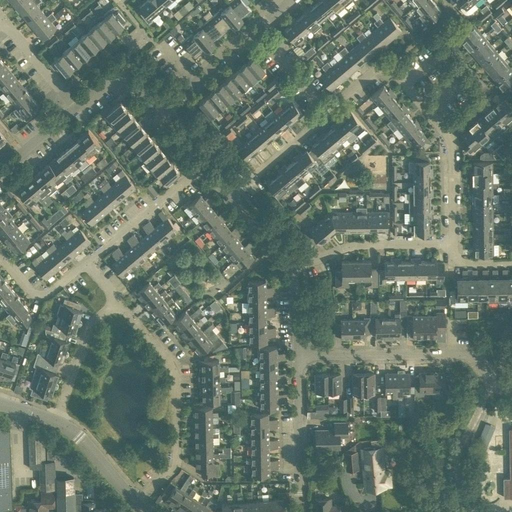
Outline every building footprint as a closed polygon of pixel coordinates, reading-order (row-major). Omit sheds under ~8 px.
[(18,0),(13,5),(20,14),(36,0),(18,0)] [(40,0),(36,0),(20,14),(28,22),(41,11),(36,5),(41,1),(40,0)] [(142,9),(139,12),(149,24),(153,21),(151,19),(159,13),(147,0),(146,0),(139,6),(142,9)] [(161,0),(147,0),(159,13),(167,6),(161,0)] [(231,0),(228,3),(229,5),(230,5),(242,19),(251,11),(241,0),(231,0)] [(319,0),(320,0),(316,4),(327,17),(334,10),(325,0),(319,0)] [(325,0),(334,10),(337,13),(345,7),(342,4),(339,0),(325,0)] [(431,0),(422,0),(414,7),(421,14),(435,3),(431,0)] [(452,0),(450,2),(453,5),(458,1),(463,6),(460,9),(466,17),(478,7),(473,2),(471,0),(452,0)] [(393,2),(390,5),(395,10),(398,7),(401,5),(398,1),(395,4),(393,2)] [(97,2),(93,6),(98,13),(103,9),(97,2)] [(421,14),(419,16),(426,25),(441,11),(435,3),(421,14)] [(310,5),(306,8),(319,24),(327,17),(316,4),(312,7),(310,5)] [(115,5),(102,16),(115,32),(124,25),(122,23),(127,20),(115,5)] [(221,7),(218,10),(219,11),(221,12),(220,13),(233,27),(232,27),(233,28),(243,20),(242,19),(230,5),(229,5),(223,10),(221,7)] [(199,6),(184,18),(187,21),(202,9),(199,6)] [(300,17),(311,30),(313,33),(321,26),(319,24),(306,8),(303,12),(304,14),(300,17)] [(500,8),(493,14),(497,19),(504,12),(500,8)] [(41,11),(28,22),(35,31),(54,15),(51,13),(46,17),(41,11)] [(209,11),(206,14),(223,35),(232,27),(233,27),(220,13),(221,12),(219,11),(213,16),(209,11)] [(377,12),(373,16),(376,20),(392,39),(401,31),(390,18),(383,23),(379,18),(381,17),(377,12)] [(207,21),(200,26),(202,28),(214,42),(223,35),(206,14),(203,16),(207,21)] [(54,15),(35,31),(43,40),(56,29),(51,22),(56,18),(54,15)] [(100,21),(95,25),(107,39),(109,41),(114,37),(112,35),(115,32),(102,16),(101,16),(98,18),(100,21)] [(294,19),(291,22),(303,37),(311,30),(300,17),(296,21),(294,19)] [(378,28),(372,33),(383,46),(392,39),(376,20),(373,23),(378,28)] [(289,27),(284,31),(295,44),(303,37),(291,22),(287,25),(289,27)] [(95,25),(87,32),(99,46),(107,39),(95,25)] [(466,39),(462,42),(469,50),(484,37),(485,36),(482,34),(481,34),(477,29),(476,30),(472,26),(462,34),(466,39)] [(202,28),(193,36),(205,50),(206,51),(215,43),(214,42),(202,28)] [(87,32),(79,39),(90,53),(99,46),(87,32)] [(362,32),(359,35),(375,54),(383,46),(372,33),(366,37),(362,32)] [(181,35),(177,38),(181,43),(182,42),(196,58),(205,50),(193,36),(192,34),(185,39),(181,35)] [(360,42),(354,47),(366,61),(375,54),(359,35),(356,37),(360,42)] [(484,37),(469,50),(475,58),(490,45),(484,37)] [(79,39),(70,46),(82,60),(90,53),(79,39)] [(490,45),(475,58),(482,66),(497,53),(490,45)] [(70,46),(62,53),(74,67),(82,60),(70,46)] [(311,47),(302,55),(306,60),(316,52),(311,47)] [(344,47),(341,50),(357,68),(366,61),(354,47),(349,52),(344,47)] [(343,57),(337,62),(349,76),(357,68),(341,50),(339,52),(343,57)] [(62,53),(50,64),(54,70),(58,66),(65,74),(74,67),(62,53)] [(497,53),(482,66),(488,73),(503,60),(497,53)] [(321,67),(324,64),(316,55),(313,57),(321,67)] [(254,56),(246,63),(257,77),(265,70),(254,56)] [(503,60),(488,73),(495,81),(510,68),(503,60)] [(327,62),(324,64),(340,83),(349,76),(337,62),(331,67),(327,62)] [(246,63),(238,70),(249,83),(257,77),(246,63)] [(325,72),(319,77),(331,91),(340,83),(324,64),(321,67),(325,72)] [(4,65),(0,68),(0,81),(11,73),(4,65)] [(511,88),(511,87),(511,70),(510,68),(495,81),(502,89),(509,84),(511,88)] [(238,70),(230,76),(242,90),(249,83),(238,70)] [(11,73),(0,81),(0,87),(4,92),(17,80),(11,73)] [(230,76),(222,83),(234,97),(242,90),(230,76)] [(275,79),(265,86),(269,91),(278,83),(275,79)] [(17,80),(4,92),(10,100),(24,88),(17,80)] [(222,83),(214,89),(226,103),(234,97),(222,83)] [(383,86),(371,97),(377,105),(392,92),(389,88),(387,90),(383,86)] [(24,88),(10,100),(17,108),(31,96),(24,88)] [(214,89),(207,96),(218,110),(226,103),(214,89)] [(392,92),(377,105),(384,113),(397,102),(393,98),(395,96),(392,92)] [(271,93),(266,98),(270,103),(276,99),(274,96),(271,93)] [(31,96),(17,108),(13,111),(20,119),(22,117),(26,122),(37,113),(33,108),(38,104),(31,96)] [(207,96),(198,103),(210,117),(218,110),(207,96)] [(511,105),(505,96),(492,108),(508,127),(511,123),(511,105)] [(292,101),(284,108),(295,121),(303,114),(292,101)] [(109,104),(100,112),(110,124),(113,121),(127,110),(120,102),(112,108),(109,104)] [(397,102),(384,113),(391,120),(406,108),(402,104),(400,106),(397,102)] [(284,108),(276,115),(287,128),(295,121),(284,108)] [(406,108),(391,120),(397,128),(410,117),(407,113),(409,111),(406,108)] [(492,108),(484,114),(500,133),(508,127),(492,108)] [(127,110),(113,121),(120,129),(133,118),(127,110)] [(348,116),(343,119),(354,132),(363,125),(350,110),(346,114),(348,116)] [(476,121),(489,136),(492,140),(500,133),(484,114),(476,121)] [(276,115),(268,121),(279,134),(287,128),(276,115)] [(410,117),(397,128),(404,136),(419,123),(416,120),(413,121),(410,117)] [(133,118),(120,129),(126,137),(140,125),(133,118)] [(338,121),(334,124),(346,139),(354,132),(343,119),(339,123),(338,121)] [(268,121),(260,128),(271,141),(279,134),(268,121)] [(476,121),(468,127),(481,143),(489,136),(476,121)] [(419,123),(404,136),(411,144),(413,142),(417,147),(420,144),(424,149),(431,144),(423,134),(423,133),(420,129),(422,127),(419,123)] [(332,129),(328,132),(342,149),(345,146),(342,143),(346,139),(334,124),(330,127),(332,129)] [(140,125),(126,137),(133,145),(147,133),(140,125)] [(464,140),(459,144),(468,154),(481,143),(468,127),(460,134),(464,140)] [(260,128),(252,135),(263,148),(271,141),(260,128)] [(229,129),(224,133),(230,141),(236,136),(229,129)] [(88,131),(80,138),(93,153),(101,146),(88,131)] [(322,134),(318,137),(331,152),(335,148),(338,151),(342,149),(328,132),(324,136),(322,134)] [(147,133),(133,145),(140,153),(153,141),(147,133)] [(252,135),(245,141),(256,154),(263,148),(252,135)] [(316,142),(312,146),(320,156),(318,157),(324,163),(334,155),(331,152),(318,137),(315,140),(316,142)] [(80,138),(72,144),(85,159),(93,153),(80,138)] [(374,139),(366,146),(368,149),(376,142),(374,139)] [(153,141),(140,153),(146,160),(160,149),(153,141)] [(245,141),(236,148),(247,161),(256,154),(245,141)] [(72,144),(65,151),(77,166),(85,159),(72,144)] [(160,149),(146,160),(143,163),(149,171),(153,168),(166,157),(160,149)] [(300,152),(297,155),(309,170),(314,166),(321,174),(328,169),(324,163),(318,157),(315,160),(307,150),(302,154),(300,152)] [(352,150),(347,155),(353,162),(358,157),(352,150)] [(65,151),(57,157),(69,173),(77,166),(65,151)] [(295,160),(291,164),(302,177),(309,170),(297,155),(293,158),(295,160)] [(57,157),(49,164),(62,179),(69,173),(57,157)] [(166,157),(153,168),(159,176),(173,164),(166,157)] [(429,161),(408,161),(408,172),(413,172),(432,172),(432,167),(430,167),(429,161)] [(492,163),(472,163),(472,173),(492,173),(492,163)] [(49,164),(41,170),(54,186),(62,179),(49,164)] [(115,168),(112,164),(106,169),(109,173),(115,168)] [(173,164),(159,176),(169,187),(174,183),(171,180),(180,173),(173,164)] [(285,165),(281,168),(294,183),(302,177),(291,164),(286,167),(285,165)] [(279,174),(275,177),(286,190),(294,183),(281,168),(277,172),(279,174)] [(41,170),(33,177),(49,196),(57,189),(54,186),(41,170)] [(121,178),(116,182),(127,195),(136,187),(121,170),(117,174),(121,178)] [(88,171),(84,174),(88,179),(92,176),(88,171)] [(432,172),(413,172),(413,182),(430,182),(430,177),(432,177),(432,172)] [(492,173),(472,173),(472,183),(492,183),(492,173)] [(33,177),(25,184),(38,199),(41,202),(49,196),(33,177)] [(269,178),(265,182),(278,197),(286,190),(275,177),(271,180),(269,178)] [(105,179),(101,182),(102,182),(101,183),(118,203),(127,195),(116,182),(111,186),(105,179)] [(430,182),(413,182),(413,193),(433,192),(432,187),(430,187),(430,182)] [(101,183),(98,186),(103,193),(99,197),(110,210),(118,203),(101,183)] [(492,183),(472,183),(472,194),(492,193),(492,183)] [(25,184),(17,190),(30,206),(38,199),(25,184)] [(72,184),(68,187),(73,192),(76,189),(72,184)] [(149,184),(145,188),(152,197),(157,193),(149,184)] [(310,187),(305,192),(310,198),(315,193),(313,190),(310,187)] [(83,196),(79,192),(73,198),(76,202),(83,196)] [(433,192),(413,193),(409,193),(409,203),(430,203),(430,197),(433,197),(433,192)] [(492,193),(472,194),(472,204),(492,204),(492,193)] [(200,195),(188,205),(195,213),(207,203),(200,195)] [(90,197),(86,200),(101,217),(110,210),(99,197),(93,201),(90,197)] [(86,207),(81,212),(92,225),(101,217),(86,200),(83,203),(86,207)] [(207,203),(195,213),(201,221),(213,211),(207,203)] [(430,203),(409,203),(409,213),(433,213),(433,208),(430,208),(430,203)] [(492,204),(472,204),(473,214),(492,214),(492,204)] [(63,205),(60,209),(64,214),(68,211),(63,205)] [(3,211),(0,213),(0,226),(9,218),(13,215),(7,207),(3,211)] [(213,211),(201,221),(208,228),(219,218),(213,211)] [(346,212),(329,213),(336,231),(341,230),(341,233),(346,233),(346,212)] [(356,212),(346,212),(346,233),(351,233),(351,230),(356,230),(356,212)] [(366,212),(356,212),(356,230),(362,230),(362,233),(366,233),(366,212)] [(377,212),(366,212),(366,233),(371,233),(371,230),(377,230),(377,212)] [(387,212),(377,212),(377,230),(382,230),(382,233),(387,232),(387,212)] [(329,213),(317,223),(330,239),(334,236),(332,234),(336,231),(329,213)] [(433,213),(409,213),(409,223),(413,223),(430,223),(430,218),(433,218),(433,213)] [(492,214),(473,214),(473,224),(493,224),(492,214)] [(43,217),(39,221),(46,229),(56,220),(52,215),(46,220),(43,217)] [(167,217),(159,224),(169,236),(178,229),(167,217)] [(9,218),(0,226),(0,233),(3,237),(16,226),(9,218)] [(219,218),(208,228),(214,236),(226,226),(219,218)] [(317,223),(308,230),(320,244),(325,240),(326,242),(330,239),(317,223)] [(430,223),(413,223),(413,234),(433,234),(433,228),(430,228),(430,223)] [(159,224),(151,231),(161,243),(169,236),(159,224)] [(493,224),(473,224),(473,234),(493,234),(493,224)] [(16,226),(3,237),(9,245),(22,234),(16,226)] [(226,226),(214,236),(221,244),(233,234),(226,226)] [(70,229),(67,232),(81,250),(90,242),(79,229),(74,234),(70,229)] [(151,231),(143,237),(154,249),(161,243),(151,231)] [(67,240),(62,244),(73,257),(81,250),(67,232),(63,236),(67,240)] [(22,234),(9,245),(16,253),(29,242),(22,234)] [(233,234),(221,244),(227,252),(239,242),(233,234)] [(493,234),(473,234),(473,245),(493,244),(493,234)] [(143,237),(136,244),(146,256),(154,249),(143,237)] [(239,242),(227,252),(234,260),(246,249),(239,242)] [(53,244),(49,247),(64,265),(73,257),(62,244),(57,248),(53,244)] [(136,244),(128,250),(138,263),(146,256),(136,244)] [(498,244),(493,244),(473,245),(473,255),(493,255),(498,255),(498,244)] [(49,255),(44,259),(55,272),(64,265),(49,247),(46,250),(49,255)] [(246,249),(234,260),(241,268),(253,258),(246,249)] [(128,250),(120,257),(130,269),(138,263),(128,250)] [(211,252),(207,255),(214,263),(218,260),(211,252)] [(120,257),(112,264),(122,276),(130,269),(120,257)] [(36,259),(32,262),(46,280),(55,272),(44,259),(39,263),(36,259)] [(384,269),(379,269),(379,284),(385,284),(385,280),(395,280),(395,259),(390,259),(390,262),(384,262),(384,269)] [(400,259),(395,259),(395,280),(405,280),(405,262),(400,262),(400,259)] [(411,262),(405,262),(405,280),(416,279),(415,259),(411,259),(411,262)] [(420,259),(415,259),(416,279),(426,279),(426,261),(420,261),(420,259)] [(443,284),(443,263),(436,263),(436,259),(431,259),(431,261),(426,261),(426,279),(436,279),(436,284),(443,284)] [(341,270),(335,270),(335,287),(348,287),(348,279),(356,279),(356,261),(341,261),(341,270)] [(370,261),(356,261),(356,279),(365,279),(365,287),(377,286),(377,268),(371,268),(370,261)] [(170,269),(167,272),(171,277),(167,280),(171,285),(178,279),(174,274),(170,269)] [(507,278),(497,279),(498,302),(508,301),(507,297),(507,278)] [(2,279),(0,281),(0,294),(9,287),(2,279)] [(457,286),(455,287),(455,302),(467,302),(467,298),(467,279),(457,280),(457,286)] [(477,279),(467,279),(467,298),(477,298),(477,279)] [(487,279),(477,279),(477,298),(487,298),(487,279)] [(497,279),(487,279),(487,298),(487,302),(498,302),(497,279)] [(138,287),(131,292),(136,297),(139,295),(143,300),(156,289),(161,285),(158,282),(153,286),(149,281),(140,289),(138,287)] [(266,281),(248,281),(249,292),(266,291),(266,281)] [(179,284),(174,287),(188,303),(192,299),(179,284)] [(9,287),(0,294),(0,302),(2,306),(15,294),(9,287)] [(156,289),(143,300),(139,303),(142,307),(146,304),(149,308),(163,297),(167,293),(165,290),(160,294),(156,289)] [(266,291),(249,292),(249,302),(266,302),(266,291)] [(15,294),(2,306),(9,313),(22,302),(15,294)] [(224,294),(217,300),(220,303),(222,302),(223,303),(226,300),(226,294),(224,294)] [(163,297),(149,308),(156,316),(169,305),(174,301),(171,297),(166,302),(163,297)] [(64,306),(61,316),(78,322),(82,311),(76,309),(77,303),(64,299),(62,305),(64,306)] [(445,299),(435,299),(436,308),(445,307),(445,299)] [(216,312),(221,307),(215,300),(210,304),(216,312)] [(9,313),(5,317),(12,325),(16,322),(21,328),(31,319),(26,313),(29,311),(22,302),(9,313)] [(266,302),(249,302),(249,312),(266,312),(266,302)] [(156,316),(152,319),(155,322),(159,319),(163,324),(176,313),(176,312),(180,308),(178,305),(173,309),(169,305),(156,316)] [(185,310),(172,321),(179,330),(193,318),(202,310),(199,307),(189,315),(185,310)] [(266,312),(249,312),(249,322),(266,322),(266,312)] [(436,315),(424,315),(424,337),(436,337),(436,329),(442,329),(442,313),(436,313),(436,315)] [(424,337),(424,315),(407,316),(407,326),(412,326),(412,337),(418,337),(418,339),(423,339),(423,337),(424,337)] [(45,328),(45,329),(71,337),(73,332),(75,333),(78,322),(61,316),(57,327),(53,325),(52,328),(46,326),(45,328)] [(364,320),(352,320),(352,338),(364,338),(364,334),(370,333),(370,317),(364,318),(364,320)] [(197,322),(193,318),(179,330),(186,337),(199,326),(203,322),(201,319),(197,322)] [(388,318),(375,319),(375,338),(377,338),(378,340),(382,340),(383,338),(388,338),(388,318)] [(400,318),(388,318),(388,338),(400,338),(400,318)] [(25,324),(28,327),(26,333),(29,334),(34,320),(31,319),(25,324)] [(340,323),(335,323),(335,335),(340,335),(340,338),(352,338),(352,320),(340,320),(340,323)] [(266,322),(249,322),(249,333),(266,332),(266,322)] [(199,326),(186,337),(183,340),(186,343),(189,341),(192,345),(193,345),(215,327),(212,323),(203,331),(199,326)] [(192,345),(190,347),(193,351),(195,349),(199,353),(208,346),(213,351),(227,347),(212,329),(215,327),(193,345),(192,345)] [(45,330),(45,332),(45,333),(46,334),(46,335),(47,336),(48,337),(49,338),(50,339),(51,339),(48,348),(65,353),(69,342),(66,341),(68,337),(71,337),(45,329),(45,330)] [(266,332),(249,333),(250,343),(267,343),(266,332)] [(277,347),(259,347),(260,358),(277,357),(277,347)] [(37,354),(35,361),(41,363),(58,368),(59,363),(62,364),(65,353),(48,348),(45,356),(37,354)] [(6,360),(0,377),(0,379),(3,380),(4,377),(11,379),(13,373),(16,374),(20,364),(16,363),(18,357),(14,356),(12,361),(6,360)] [(277,357),(260,358),(260,368),(277,368),(277,357)] [(219,360),(198,361),(198,365),(200,365),(200,371),(219,371),(229,371),(229,367),(219,367),(219,360)] [(36,367),(33,378),(55,385),(59,374),(56,373),(58,368),(41,363),(39,368),(36,367)] [(277,368),(260,368),(260,378),(277,378),(277,368)] [(398,374),(397,374),(397,402),(402,402),(402,394),(409,394),(409,373),(404,373),(404,370),(398,371),(398,374)] [(200,371),(199,371),(199,376),(200,376),(200,382),(219,381),(225,381),(225,377),(219,377),(219,371),(200,371)] [(419,386),(414,386),(415,396),(424,396),(424,391),(432,391),(432,373),(419,373),(419,386)] [(444,373),(432,373),(432,391),(432,396),(449,396),(449,386),(444,386),(444,373)] [(340,374),(328,375),(328,392),(341,392),(340,374)] [(363,374),(352,374),(353,394),(364,394),(363,374)] [(374,374),(363,374),(364,394),(375,394),(374,374)] [(397,374),(385,374),(385,394),(393,394),(393,402),(397,402),(397,374)] [(328,375),(315,375),(315,393),(328,392),(328,375)] [(33,378),(29,389),(32,390),(30,395),(43,400),(45,394),(52,396),(55,385),(33,378)] [(277,378),(260,378),(260,388),(277,388),(277,378)] [(200,382),(199,382),(199,386),(200,386),(200,392),(219,392),(226,391),(226,387),(219,387),(219,381),(200,382)] [(277,388),(260,388),(260,399),(278,398),(277,388)] [(200,392),(198,392),(198,397),(202,396),(202,402),(220,402),(226,401),(226,397),(220,398),(219,392),(200,392)] [(278,398),(260,399),(261,410),(278,409),(278,398)] [(212,406),(190,407),(190,412),(195,412),(195,417),(212,417),(218,417),(218,413),(212,413),(212,406)] [(386,407),(380,407),(380,411),(380,417),(389,417),(389,415),(390,415),(390,413),(389,413),(389,411),(386,411),(386,407)] [(268,413),(251,414),(251,424),(268,424),(268,413)] [(212,417),(195,417),(195,428),(218,427),(218,423),(212,423),(212,417)] [(316,436),(314,436),(314,443),(316,443),(316,448),(324,448),(324,450),(331,450),(331,447),(339,447),(339,436),(347,436),(347,423),(334,424),(335,431),(316,431),(316,436)] [(268,424),(251,424),(252,434),(268,434),(268,424)] [(481,435),(477,445),(477,454),(483,457),(496,427),(490,425),(490,427),(485,425),(481,435)] [(0,508),(13,508),(10,429),(0,426),(0,508)] [(218,427),(195,428),(195,438),(223,437),(223,433),(219,433),(218,427)] [(268,434),(252,434),(252,445),(269,444),(268,434)] [(44,440),(29,435),(30,461),(39,461),(40,481),(55,481),(54,461),(45,461),(44,440)] [(223,437),(195,438),(195,448),(213,448),(223,448),(222,444),(219,444),(219,437),(223,437)] [(371,448),(361,449),(363,474),(366,474),(367,488),(383,487),(382,483),(390,483),(389,471),(383,472),(381,439),(370,440),(371,448)] [(269,444),(252,445),(252,455),(269,454),(269,444)] [(346,453),(345,453),(347,470),(358,469),(356,452),(355,444),(345,452),(346,453)] [(213,448),(195,448),(196,458),(213,458),(219,458),(219,454),(213,454),(213,448)] [(269,454),(252,455),(252,465),(269,465),(269,460),(269,454)] [(213,458),(196,458),(191,458),(191,463),(196,463),(196,469),(201,468),(201,476),(219,475),(219,465),(213,465),(213,458)] [(269,465),(252,465),(252,475),(252,476),(269,475),(269,469),(269,465)] [(74,478),(56,478),(57,511),(75,511),(74,478)] [(170,482),(161,496),(166,499),(163,503),(167,505),(168,504),(173,507),(184,491),(189,483),(185,481),(180,489),(170,482)] [(267,494),(262,494),(263,511),(273,511),(272,500),(271,487),(266,487),(267,494)] [(173,507),(172,508),(176,511),(178,508),(183,511),(192,497),(196,491),(192,489),(189,495),(184,491),(173,507)] [(258,495),(252,496),(253,511),(263,511),(262,494),(261,489),(257,490),(258,495)] [(248,502),(242,503),(242,511),(253,511),(252,496),(251,491),(249,491),(247,493),(248,496),(248,502)] [(238,503),(232,504),(232,511),(242,511),(242,503),(241,496),(241,492),(237,492),(238,503)] [(279,499),(272,500),(273,511),(284,511),(284,506),(290,506),(288,492),(278,493),(279,499)] [(29,506),(24,506),(23,511),(46,511),(47,507),(54,507),(54,493),(41,494),(41,500),(28,501),(29,506)] [(222,511),(216,511),(232,511),(232,504),(231,497),(231,494),(227,494),(227,498),(228,504),(221,505),(222,511)] [(183,511),(182,511),(194,511),(201,502),(204,497),(201,495),(198,500),(192,497),(183,511)] [(331,499),(313,499),(314,508),(316,508),(316,511),(343,511),(343,506),(331,507),(331,499)] [(214,511),(217,504),(213,503),(210,501),(206,506),(201,502),(194,511),(214,511)] [(94,503),(79,504),(79,511),(102,511),(103,509),(94,509),(94,503)]
